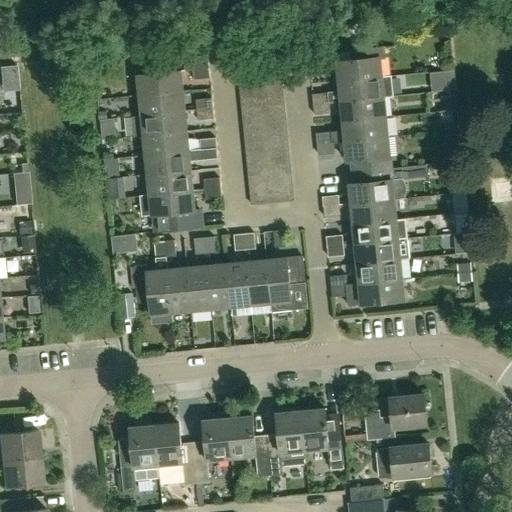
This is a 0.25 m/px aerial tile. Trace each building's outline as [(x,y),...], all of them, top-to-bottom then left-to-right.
[(290,35),(301,34),(300,13),(288,13),(290,35)] [(338,82),(381,77),(379,58),(382,58),(381,47),(350,50),(351,60),(336,61),(338,82)] [(311,73),(327,72),(325,62),(334,61),(333,49),(309,51),(311,73)] [(208,78),(205,56),(181,58),(183,71),(191,70),(192,80),(208,78)] [(138,96),(181,91),(179,71),(135,75),(138,96)] [(381,77),(338,82),(339,91),(313,93),(314,104),(330,103),(330,102),(340,101),(340,102),(383,97),(393,96),(391,77),(381,77)] [(259,94),(281,92),(279,79),(258,81),(259,94)] [(238,96),(259,94),(258,81),(236,83),(238,96)] [(140,116),(183,111),(181,91),(138,96),(140,116)] [(261,105),(282,103),(281,92),(259,94),(261,105)] [(239,108),(261,105),(259,94),(238,96),(239,108)] [(197,110),(213,108),(212,97),(196,98),(197,110)] [(342,121),(385,117),(383,97),(340,102),(342,121)] [(455,110),(458,110),(458,108),(457,101),(445,102),(446,111),(455,110)] [(262,118),(283,116),(282,103),(261,105),(262,118)] [(315,114),(331,112),(330,103),(314,104),(315,114)] [(240,120),(262,118),(261,105),(239,108),(240,120)] [(198,120),(214,118),(213,108),(197,110),(198,120)] [(108,119),(108,110),(100,111),(101,120),(108,119)] [(134,137),(142,136),(185,131),(183,111),(140,116),(132,117),(134,137)] [(263,130),(284,127),(283,116),(262,118),(263,130)] [(333,142),(386,137),(385,117),(342,121),(343,132),(333,133),(333,142)] [(241,132),(263,130),(262,118),(240,120),(241,132)] [(264,142),(286,140),(284,127),(263,130),(264,142)] [(243,144),(264,142),(263,130),(241,132),(243,144)] [(144,156),(187,151),(185,131),(142,136),(144,156)] [(318,144),(334,142),(333,142),(333,133),(333,132),(316,134),(318,144)] [(346,162),(388,158),(386,137),(344,141),(346,162)] [(198,139),(199,150),(215,148),(214,138),(198,139)] [(265,154),(287,152),(286,140),(264,142),(265,154)] [(244,156),(265,154),(264,142),(243,144),(244,156)] [(319,154),(334,152),(334,142),(318,144),(319,154)] [(144,156),(146,175),(189,171),(187,151),(144,156)] [(267,166),(288,164),(287,152),(265,154),(267,166)] [(245,168),(267,166),(265,154),(244,156),(245,168)] [(268,178),(290,176),(288,164),(267,166),(268,178)] [(432,164),(417,166),(418,176),(433,175),(432,164)] [(247,180),(268,178),(267,166),(245,168),(247,180)] [(148,196),(191,191),(189,171),(146,175),(148,194),(148,196)] [(393,201),(402,200),(402,199),(403,197),(404,196),(405,194),(405,192),(405,191),(405,189),(404,187),(404,184),(403,183),(402,182),(400,180),(400,179),(400,171),(394,172),(395,179),(348,184),(350,204),(393,200),(393,201)] [(269,191),(291,188),(290,176),(268,178),(269,191)] [(205,190),(222,188),(221,177),(204,178),(205,190)] [(248,193),(269,191),(268,178),(247,180),(248,193)] [(206,199),(223,197),(222,188),(205,190),(206,199)] [(270,202),(292,200),(291,188),(269,191),(270,202)] [(150,215),(152,215),(153,231),(168,229),(200,226),(199,210),(193,211),(191,191),(148,196),(148,194),(140,195),(142,216),(150,215)] [(249,204),(270,202),(269,191),(248,193),(249,204)] [(324,207),(340,205),(339,194),(323,197),(324,207)] [(352,224),(395,220),(393,201),(393,200),(350,204),(352,224)] [(324,216),(341,215),(340,205),(324,207),(324,216)] [(397,240),(407,239),(405,219),(395,220),(352,224),(354,244),(397,240)] [(21,235),(31,234),(30,222),(20,223),(21,235)] [(275,246),(286,245),(285,228),(274,230),(275,246)] [(244,249),(256,248),(254,231),(243,233),(244,249)] [(236,250),(244,249),(243,233),(235,234),(236,250)] [(327,247),(344,245),(343,235),(326,236),(327,247)] [(204,252),(216,252),(214,236),(203,237),(204,252)] [(197,253),(204,252),(203,237),(196,238),(197,253)] [(356,264),(399,260),(409,259),(407,239),(397,240),(354,244),(356,264)] [(165,257),(175,256),(173,240),(163,241),(165,257)] [(165,257),(163,241),(153,242),(155,258),(154,258),(156,270),(146,271),(145,265),(133,266),(136,303),(148,302),(150,315),(151,314),(152,324),(171,322),(166,269),(165,257)] [(328,256),(345,255),(344,245),(327,247),(328,256)] [(270,303),(290,302),(288,284),(303,283),(301,257),(265,260),(270,303)] [(250,305),(270,303),(265,260),(246,262),(250,305)] [(358,284),(401,279),(399,260),(356,264),(358,284)] [(230,307),(250,305),(246,262),(226,264),(230,307)] [(458,274),(472,272),(471,263),(457,264),(458,274)] [(210,309),(230,307),(226,264),(206,265),(210,309)] [(190,311),(210,309),(206,265),(186,267),(190,311)] [(171,322),(173,322),(172,313),(190,311),(186,267),(166,269),(171,322)] [(472,280),(472,272),(458,274),(459,281),(472,280)] [(330,287),(346,285),(345,276),(329,277),(330,287)] [(403,300),(401,279),(358,284),(346,285),(330,287),(331,297),(346,296),(347,305),(403,300)] [(30,294),(39,293),(39,292),(38,284),(29,285),(30,294)] [(28,313),(39,312),(38,304),(28,304),(28,313)] [(427,423),(424,393),(389,397),(391,415),(379,417),(378,409),(365,411),(367,439),(395,436),(394,427),(427,423)] [(337,413),(326,414),(325,407),(301,410),(304,449),(328,447),(330,469),(343,468),(339,426),(337,413)] [(280,452),(268,453),(270,475),(282,474),(281,465),(306,463),(304,449),(301,410),(276,412),(278,432),(280,452)] [(204,439),(207,459),(231,457),(227,417),(224,417),(224,411),(207,412),(208,418),(202,419),(204,439)] [(231,457),(255,454),(253,434),(251,414),(227,417),(231,457)] [(153,424),(151,424),(151,419),(134,421),(134,426),(129,426),(131,446),(118,447),(122,489),(134,488),(134,480),(160,478),(159,464),(157,464),(153,424)] [(157,464),(159,464),(181,462),(183,461),(181,442),(179,421),(153,424),(157,464)] [(0,447),(1,459),(39,456),(37,429),(0,432),(0,447)] [(393,476),(432,472),(429,443),(390,447),(376,448),(379,477),(393,475),(393,476)] [(270,475),(268,453),(255,454),(257,476),(270,475)] [(4,486),(42,482),(39,456),(1,459),(4,486)] [(209,481),(207,459),(194,460),(196,482),(209,481)] [(183,483),(196,482),(194,460),(183,461),(181,462),(183,483)] [(352,500),(385,497),(384,483),(350,486),(352,500)] [(5,511),(44,511),(44,508),(20,511),(19,497),(0,498),(0,511),(6,511),(5,511)] [(349,511),(382,511),(386,511),(385,497),(352,500),(352,501),(349,501),(349,511)] [(109,503),(115,509),(121,504),(116,498),(109,503)]
